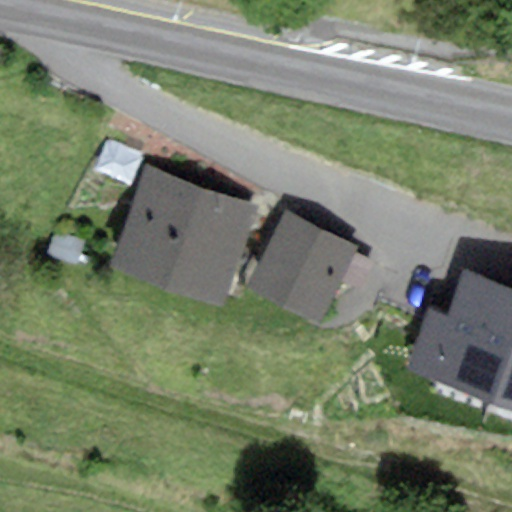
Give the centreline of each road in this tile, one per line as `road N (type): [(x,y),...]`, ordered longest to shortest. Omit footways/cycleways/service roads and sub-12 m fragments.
road 1 (track): [(511,493),(91,377),(0,343)]
road 2 (secondary): [(511,113),(0,5)]
